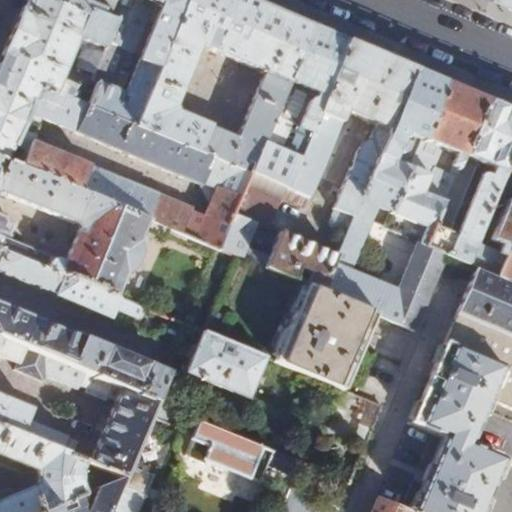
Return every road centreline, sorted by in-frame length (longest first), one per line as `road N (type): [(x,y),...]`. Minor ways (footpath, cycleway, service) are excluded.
road 1 (tertiary): [(376,0),(511,57)]
road 2 (residential): [(395,394),(451,261)]
road 3 (residential): [(344,511),(395,394)]
road 4 (residential): [(511,445),(395,394)]
